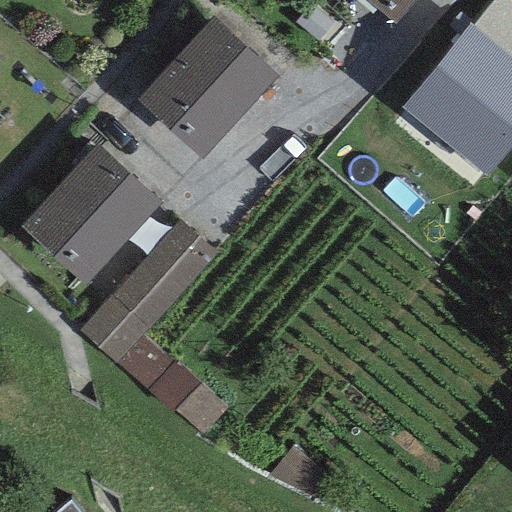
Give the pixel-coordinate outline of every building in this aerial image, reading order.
[(407,0),(375,0),(395,16),(407,0)] [(511,0),(501,0),(408,118),(497,188),(511,169),(511,0)] [(276,71),(212,12),(135,95),(199,153),(276,71)] [(161,199),(96,140),(21,221),(86,280),(161,199)] [(216,252),(178,218),(80,329),(200,435),(225,407),(143,334),(216,252)] [(83,511),(72,497),(53,511),(83,511)]
